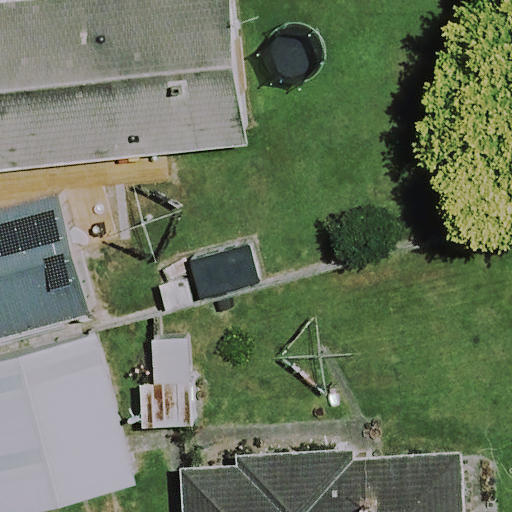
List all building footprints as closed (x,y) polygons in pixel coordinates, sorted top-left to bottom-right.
[(232,0),(42,0),(0,4),(0,168),(247,144),(232,0)] [(0,338),(87,317),(57,199),(0,213),(0,338)] [(96,335),(0,358),(0,511),(28,511),(134,487),(96,335)] [(215,366),(135,362),(131,433),(212,437),(215,366)] [(456,511),(454,444),(185,455),(187,511),(456,511)]
